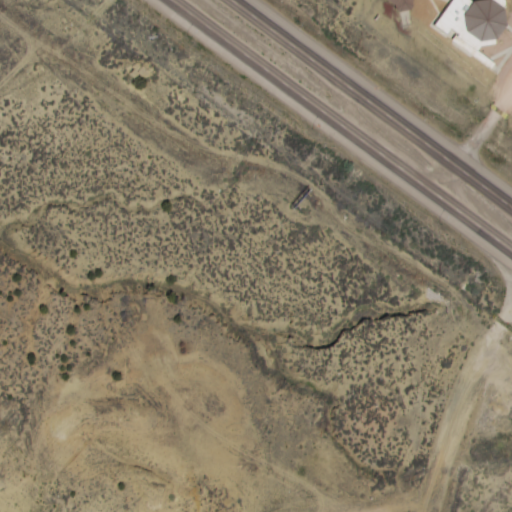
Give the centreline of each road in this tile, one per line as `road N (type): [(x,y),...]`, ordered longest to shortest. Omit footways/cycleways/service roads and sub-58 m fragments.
road 1 (trunk): [(172,0),(511,249)]
road 2 (trunk): [(511,207),(229,0)]
road 3 (residential): [(429,511),(466,389),(511,315)]
